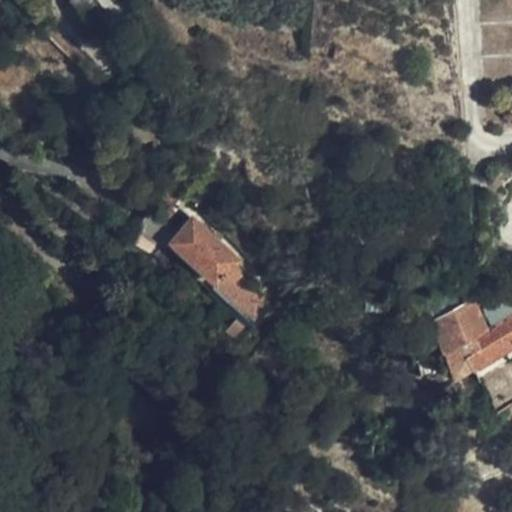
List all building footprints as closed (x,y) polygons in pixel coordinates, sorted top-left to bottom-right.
[(174,224),(154,206),(151,209),(138,223),(158,241),(174,224)] [(238,259),(193,218),(173,241),(218,281),(238,259)] [(480,298),(476,281),(462,287),(465,300),(435,319),(446,352),(461,343),(485,328),(486,330),(489,329),(476,300),(480,298)] [(465,300),(462,287),(431,306),(435,319),(465,300)] [(492,327),(489,329),(486,330),(485,328),(461,343),(474,366),(511,342),(511,288),(482,303),(492,327)] [(247,326),(232,311),(223,320),(238,335),(247,326)] [(474,366),(461,343),(446,352),(455,378),(474,366)] [(158,399),(172,387),(142,351),(128,362),(158,399)]
